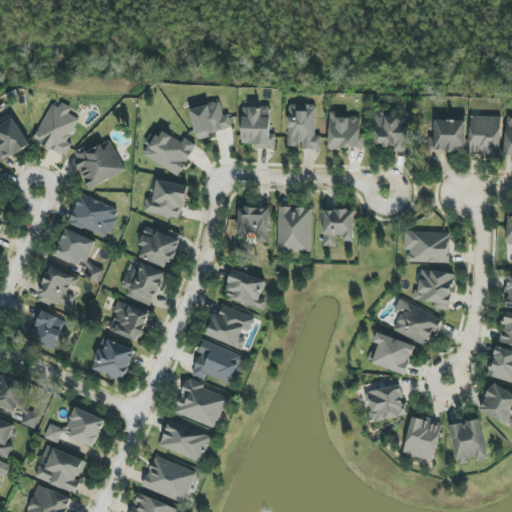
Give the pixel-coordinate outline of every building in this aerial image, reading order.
[(189,110),(196,139),(233,129),(229,114),(223,116),(219,102),(189,110)] [(33,141),(65,157),(72,143),(67,141),(79,119),(68,114),(72,108),(61,103),(59,108),(51,104),(33,141)] [(315,135),(315,105),(288,104),(287,146),(302,146),(302,149),(320,150),(321,136),(315,135)] [(255,149),(275,149),(275,134),(269,134),(270,108),(242,107),(242,144),(255,144),(255,149)] [(365,149),(365,135),(360,135),(360,115),(330,114),(329,149),(365,149)] [(374,146),(393,147),(393,152),(407,153),(407,114),(375,114),(374,146)] [(0,163),(0,164),(30,146),(12,116),(0,122),(0,163)] [(500,117),(470,116),(469,156),(500,157),(500,117)] [(429,139),(428,151),(464,152),(465,121),(434,120),(434,139),(429,139)] [(178,176),(197,145),(184,138),(182,142),(160,130),(144,156),(178,176)] [(110,140),(73,157),(89,189),(125,172),(110,140)] [(187,186),(157,180),(154,199),(147,197),(144,212),(182,219),(187,186)] [(69,223),(107,240),(120,211),(81,194),(69,223)] [(277,252),(311,253),(312,208),(278,207),(277,252)] [(269,243),(269,209),(239,208),(238,233),(256,234),(255,243),(269,243)] [(354,210),(324,210),(323,247),(337,247),(337,239),(354,240),(354,210)] [(139,259),(170,268),(180,234),(169,231),(168,234),(145,227),(139,245),(143,246),(139,259)] [(96,242),(66,230),(56,256),(85,267),(96,242)] [(450,233),(404,232),(404,251),(407,251),(407,262),(449,263),(450,233)] [(121,287),(128,290),(126,296),(152,307),(166,273),(132,260),(121,287)] [(85,278),(97,284),(104,271),(91,265),(85,278)] [(77,278),(51,267),(37,298),(69,312),(75,297),(70,295),(77,278)] [(263,310),(269,292),(264,290),(267,281),(233,270),(224,298),(263,310)] [(450,311),(454,273),(418,270),(415,300),(435,302),(435,309),(450,311)] [(428,347),(441,318),(399,300),(394,313),(400,315),(393,331),(428,347)] [(109,330),(139,342),(149,313),(117,301),(113,312),(115,313),(109,330)] [(207,336),(242,350),(246,339),(245,338),(253,317),(219,304),(207,336)] [(372,364),(405,375),(415,345),(377,333),(374,343),(378,344),(372,364)] [(135,351),(108,340),(104,351),(99,349),(91,369),(122,382),(135,351)] [(206,375),(233,386),(245,357),(204,341),(191,375),(205,380),(206,375)] [(511,351),(497,346),(487,376),(511,383),(511,351)] [(0,378),(0,405),(25,415),(21,424),(35,429),(40,415),(24,409),(33,387),(2,375),(0,378)] [(186,381),(174,414),(216,429),(228,396),(186,381)] [(511,393),(492,384),(479,412),(508,425),(511,416),(511,393)] [(405,417),(401,386),(366,391),(370,421),(405,417)] [(73,429),(69,438),(96,447),(105,419),(74,409),(68,428),(73,429)] [(412,416),(403,455),(432,462),(442,423),(412,416)] [(7,443),(15,425),(0,419),(0,455),(8,459),(13,446),(7,443)] [(449,427),(458,464),(476,460),(476,462),(489,459),(479,419),(449,427)] [(159,447),(201,463),(212,436),(169,420),(159,447)] [(64,429),(50,424),(45,439),(59,444),(64,429)] [(35,477),(75,494),(82,479),(80,478),(87,462),(54,448),(48,463),(42,461),(35,477)] [(142,488),(183,504),(196,472),(154,455),(142,488)] [(0,491),(9,463),(0,459),(0,491)] [(28,511),(66,511),(71,496),(36,486),(28,511)] [(180,511),(181,510),(139,494),(135,505),(133,504),(130,511),(180,511)]
